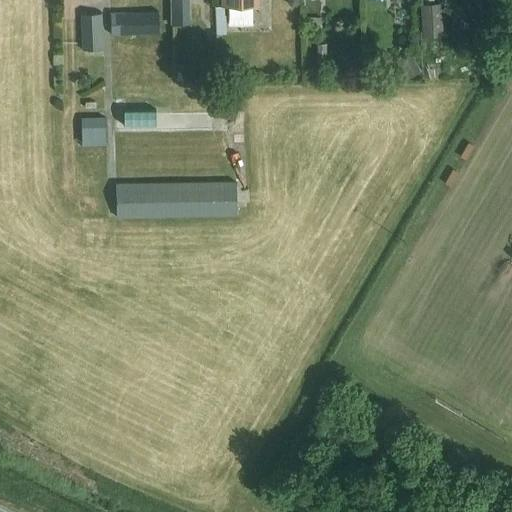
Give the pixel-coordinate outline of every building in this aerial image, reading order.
[(130,12),(130,0),(109,0),(110,34),(159,33),(159,11),(130,12)] [(169,0),(170,24),(189,24),(189,0),(169,0)] [(426,0),(428,33),(450,31),(447,0),(426,0)] [(102,12),(80,13),(82,50),(103,49),(102,12)] [(80,116),(81,144),(106,143),(105,116),(80,116)] [(116,216),(237,214),(236,182),(115,183),(116,216)]
